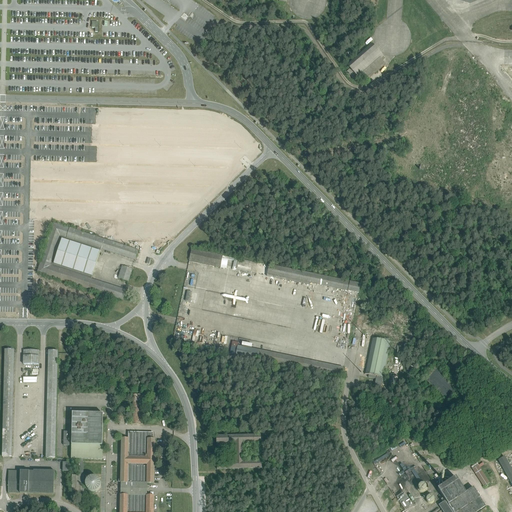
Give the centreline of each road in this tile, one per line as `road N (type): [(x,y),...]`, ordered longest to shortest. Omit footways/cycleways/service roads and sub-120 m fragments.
road 1 (track): [(475,46),(448,46),(375,90),(357,92),(303,28),(212,23)]
road 2 (tertiary): [(474,353),(272,148)]
road 3 (unclassified): [(272,148),(171,246),(145,303)]
road 4 (tertiary): [(191,103),(0,98)]
road 5 (unknown): [(61,503),(62,400),(107,402),(106,429)]
road 6 (tertiary): [(155,357),(190,419),(196,511)]
road 7 (tertiary): [(191,103),(184,60),(126,0)]
